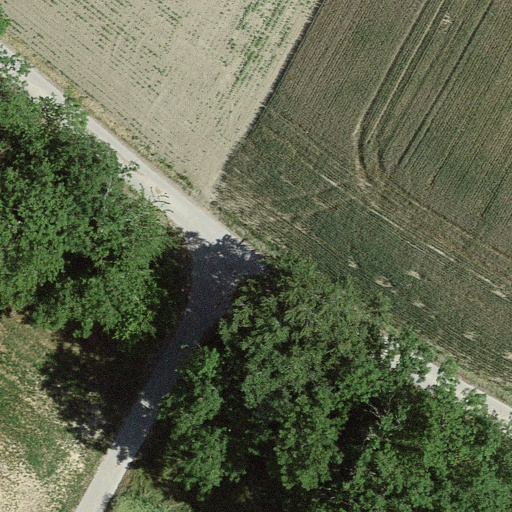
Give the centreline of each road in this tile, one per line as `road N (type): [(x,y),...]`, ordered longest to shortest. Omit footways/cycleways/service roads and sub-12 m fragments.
road 1 (track): [(0,64),(234,261),(511,402)]
road 2 (track): [(234,261),(96,511)]
